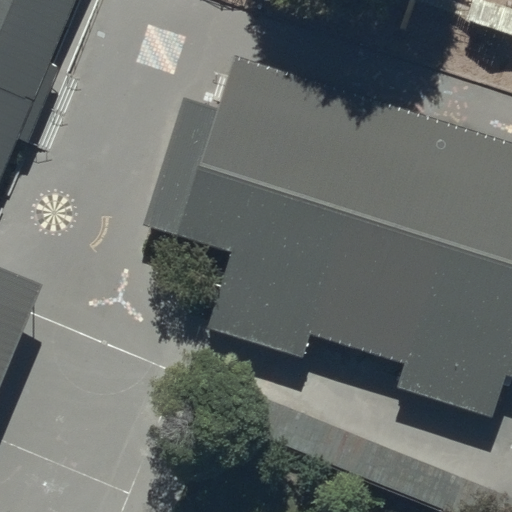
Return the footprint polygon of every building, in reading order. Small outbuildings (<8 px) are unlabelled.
[(0,0),(0,181),(18,140),(28,144),(60,68),(53,65),(50,64),(76,0),(0,0)] [(342,87),(231,52),(222,81),(214,105),(183,95),(141,226),(151,230),(231,255),(210,319),(207,328),(259,345),(303,359),(310,334),(362,351),(405,365),(397,386),(444,401),(492,418),(506,377),(511,379),(511,140),(435,116),(342,87)] [(0,388),(42,287),(0,270),(0,388)] [(443,511),(511,511),(511,500),(227,383),(213,418),(443,511)] [(233,511),(239,511),(255,464),(216,451),(200,501),(233,511)]
